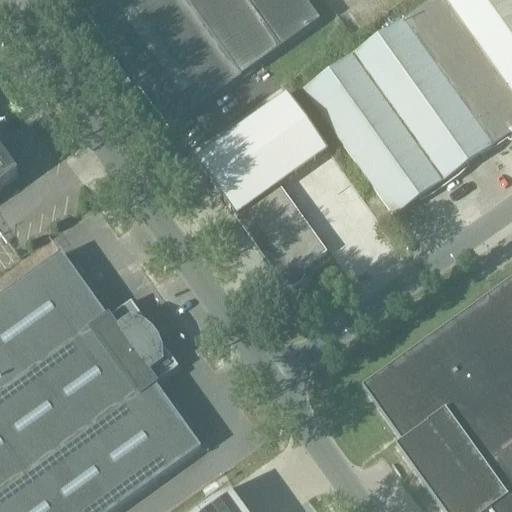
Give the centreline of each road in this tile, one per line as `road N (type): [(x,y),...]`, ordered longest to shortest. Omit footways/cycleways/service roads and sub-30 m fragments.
road 1 (unclassified): [(271,378),(1,1)]
road 2 (unclassified): [(271,378),(511,207)]
road 3 (unclassified): [(366,511),(271,378)]
road 4 (unknown): [(0,222),(104,145)]
